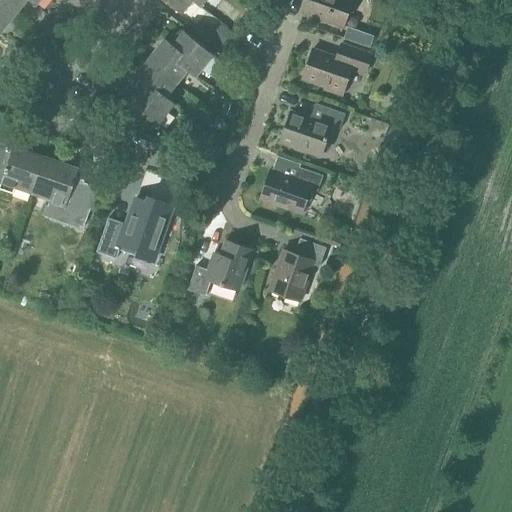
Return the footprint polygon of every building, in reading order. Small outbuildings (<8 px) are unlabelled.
[(0,0),(0,35),(18,13),(0,0)] [(0,0),(18,13),(28,0),(27,0),(0,0)] [(161,0),(181,15),(192,1),(190,0),(161,0)] [(304,0),(308,1),(303,14),(343,28),(353,0),(352,0),(304,0)] [(176,63),(187,71),(195,78),(213,56),(183,32),(172,46),(183,55),(176,63)] [(183,55),(172,46),(164,40),(147,61),(177,84),(187,71),(176,63),(183,55)] [(302,81),(324,88),(324,90),(342,96),(351,70),(364,75),(370,56),(341,46),(336,59),(313,51),(302,81)] [(130,82),(138,89),(149,97),(155,89),(166,98),(177,84),(147,61),(130,82)] [(238,87),(234,97),(243,100),(248,86),(240,82),(238,87)] [(149,97),(138,89),(127,103),(157,127),(175,105),(166,98),(155,89),(149,97)] [(309,119),(291,113),(280,144),(320,158),(330,128),(339,131),(345,115),(315,104),(309,119)] [(0,187),(0,190),(14,195),(16,190),(31,195),(45,158),(14,147),(14,150),(0,144),(0,180),(2,181),(0,187)] [(31,195),(50,202),(48,207),(64,212),(67,204),(86,210),(95,185),(77,178),(80,169),(45,158),(31,195)] [(295,180),(271,172),(261,200),(302,214),(310,190),(317,192),(322,177),(299,169),(295,180)] [(97,253),(117,260),(120,251),(152,262),(171,208),(165,206),(165,203),(150,198),(148,203),(137,199),(128,225),(109,219),(97,253)] [(294,255),(283,251),(269,291),(299,302),(312,266),(318,268),(325,248),(300,239),(294,255)] [(209,272),(197,268),(189,292),(206,298),(211,283),(238,292),(252,252),(226,243),(221,257),(215,255),(209,272)]
